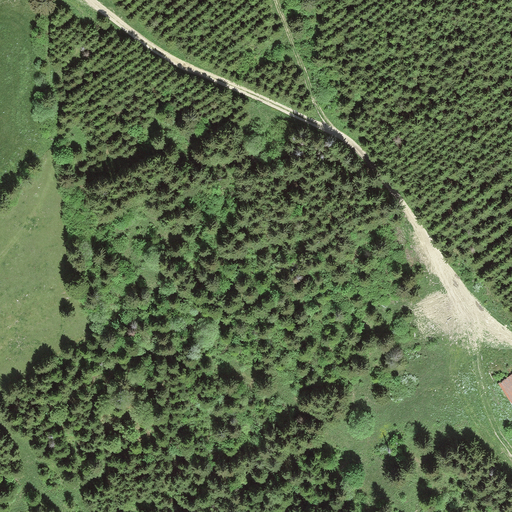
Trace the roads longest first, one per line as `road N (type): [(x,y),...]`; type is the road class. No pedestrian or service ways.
road 1 (track): [(511,333),(485,314),(378,167),(323,112),(279,0)]
road 2 (track): [(91,0),(200,73),(352,140)]
